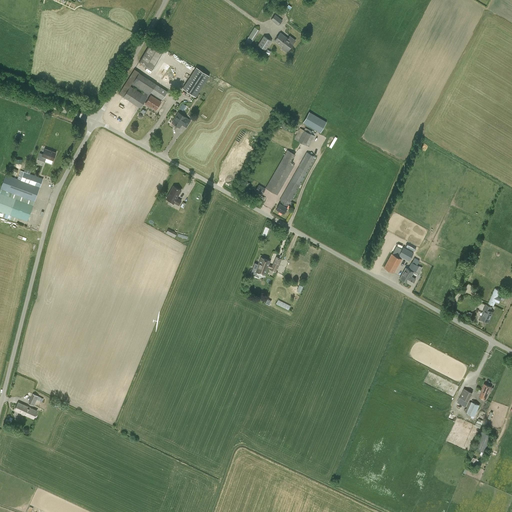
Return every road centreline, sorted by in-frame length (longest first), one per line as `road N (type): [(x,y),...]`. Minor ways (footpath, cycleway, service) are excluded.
road 1 (unclassified): [(511,352),(95,121)]
road 2 (unclassified): [(0,406),(47,220),(95,121)]
road 3 (unclassified): [(95,121),(166,0)]
